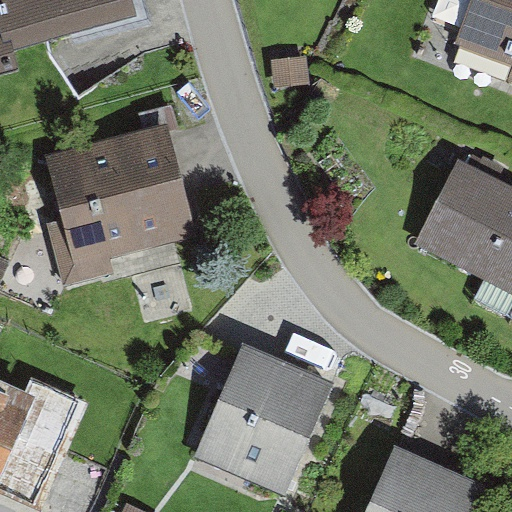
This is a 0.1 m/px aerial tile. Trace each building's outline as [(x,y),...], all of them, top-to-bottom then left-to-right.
[(0,0),(0,42),(119,20),(115,0),(0,0)] [(511,0),(456,0),(441,45),(511,70),(511,0)] [(150,128),(19,152),(39,263),(170,239),(150,128)] [(511,281),(511,202),(436,166),(398,245),(505,296),(511,281)] [(312,387),(214,346),(172,444),(271,485),(312,387)] [(0,441),(15,407),(0,400),(0,441)] [(470,511),(485,480),(397,442),(366,511),(470,511)]
